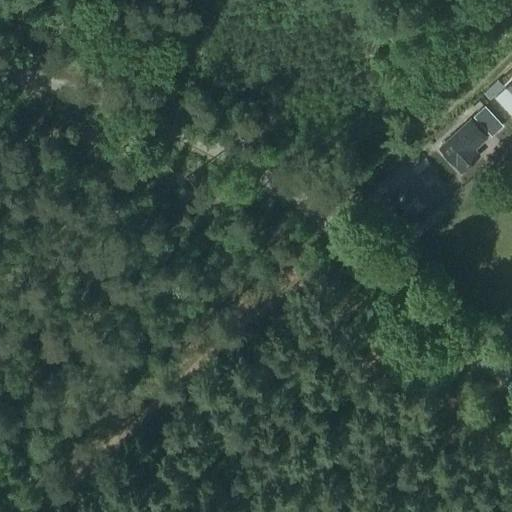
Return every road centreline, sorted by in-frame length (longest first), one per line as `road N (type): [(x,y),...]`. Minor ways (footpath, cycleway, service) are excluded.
road 1 (unclassified): [(511,371),(237,146),(0,74)]
road 2 (track): [(20,511),(337,225)]
road 3 (track): [(511,33),(317,209)]
